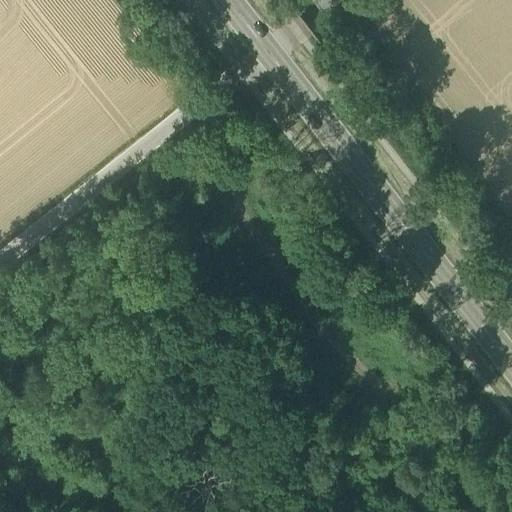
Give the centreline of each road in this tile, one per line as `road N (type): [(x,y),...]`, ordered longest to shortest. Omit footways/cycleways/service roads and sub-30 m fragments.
road 1 (primary): [(511,367),(230,0)]
road 2 (unclassified): [(0,295),(209,126)]
road 3 (unclassified): [(357,0),(209,126)]
